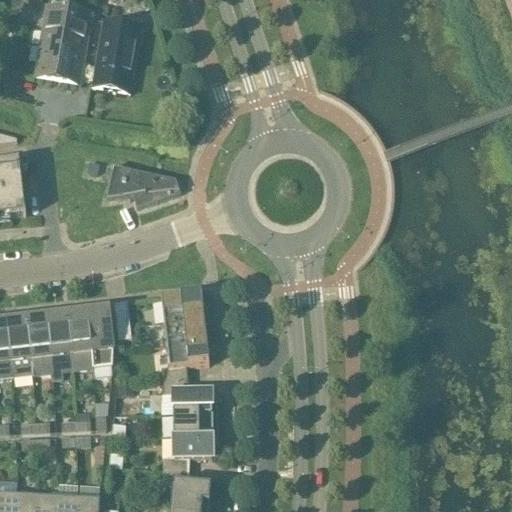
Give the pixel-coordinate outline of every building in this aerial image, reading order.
[(46,11),(42,34),(70,39),(70,41),(87,44),(92,18),(46,11)] [(130,97),(141,31),(105,25),(93,91),(130,97)] [(70,39),(42,34),(34,82),(80,89),(87,44),(70,41),(70,39)] [(175,111),(162,123),(169,131),(183,119),(175,111)] [(17,142),(0,137),(0,148),(17,147),(17,142)] [(113,170),(106,203),(132,200),(137,212),(180,197),(176,184),(113,170)] [(0,222),(26,219),(20,172),(0,173),(0,222)] [(161,304),(164,327),(204,323),(201,299),(161,304)] [(117,333),(130,332),(127,306),(114,308),(117,333)] [(112,369),(113,353),(110,320),(99,321),(99,316),(88,318),(94,371),(112,369)] [(94,371),(88,318),(77,319),(78,324),(68,325),(74,376),(94,373),(94,371)] [(74,376),(68,325),(59,326),(58,321),(47,322),(54,378),(55,386),(64,384),(63,377),(74,376)] [(54,378),(47,322),(37,324),(37,329),(28,330),(34,380),(54,378)] [(207,345),(204,323),(164,327),(167,350),(207,345)] [(34,380),(28,330),(18,331),(18,326),(7,327),(13,382),(34,380)] [(0,383),(13,382),(7,327),(0,328),(0,383)] [(131,343),(130,332),(117,333),(119,345),(131,343)] [(207,345),(167,350),(169,372),(161,373),(162,386),(188,384),(187,371),(209,369),(207,345)] [(188,384),(162,386),(163,399),(174,399),(174,420),(216,419),(216,406),(211,406),(211,397),(189,397),(188,384)] [(118,401),(134,400),(133,389),(118,389),(118,401)] [(76,436),(91,435),(90,417),(75,418),(76,427),(76,436)] [(216,419),(174,420),(174,441),(217,441),(216,419)] [(97,435),(106,434),(105,420),(96,420),(97,435)] [(76,436),(76,427),(61,427),(62,436),(76,436)] [(36,438),(35,428),(21,429),(21,438),(36,438)] [(50,428),(35,428),(36,438),(50,437),(50,428)] [(113,429),(112,441),(125,442),(126,430),(113,429)] [(9,430),(0,430),(0,439),(9,439),(9,430)] [(76,442),(76,451),(91,450),(90,441),(76,442)] [(217,441),(174,441),(174,462),(164,463),(163,475),(189,476),(190,464),(212,463),(212,454),(217,454),(217,441)] [(62,452),(76,451),(76,442),(62,442),(62,452)] [(50,443),(35,444),(36,453),(50,452),(50,443)] [(21,444),(22,454),(36,453),(35,444),(21,444)] [(110,458),(109,472),(122,473),(123,460),(110,458)] [(189,476),(163,475),(163,488),(173,488),(171,511),(185,511),(209,511),(211,491),(188,489),(189,476)] [(79,489),(78,502),(98,504),(100,491),(79,489)] [(124,506),(125,492),(108,490),(107,504),(124,506)] [(0,511),(16,511),(18,500),(0,499),(0,511)] [(18,500),(16,511),(37,511),(38,501),(18,500)] [(38,501),(37,511),(57,511),(58,503),(38,501)] [(58,503),(57,511),(78,511),(79,504),(58,503)]
